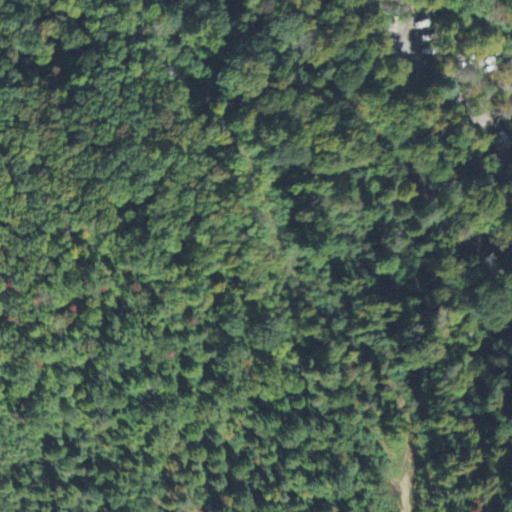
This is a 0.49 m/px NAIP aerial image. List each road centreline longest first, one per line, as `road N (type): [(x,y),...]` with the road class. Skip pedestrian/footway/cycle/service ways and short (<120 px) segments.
road 1 (residential): [(98,0),(191,82),(252,121),(329,234),(381,285),(489,345),(511,348)]
road 2 (track): [(167,61),(196,123),(239,157),(331,322),(388,375)]
